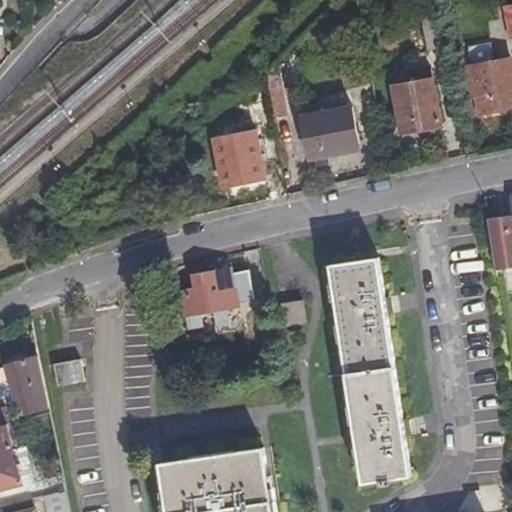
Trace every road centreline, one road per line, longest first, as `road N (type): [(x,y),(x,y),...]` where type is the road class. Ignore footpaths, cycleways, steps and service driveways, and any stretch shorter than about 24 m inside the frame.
road 1 (residential): [(412,511),(453,477),(467,436),(424,190)]
road 2 (residential): [(424,190),(213,235),(102,271)]
road 3 (residential): [(126,511),(111,438),(102,271)]
road 4 (residential): [(0,87),(84,0)]
